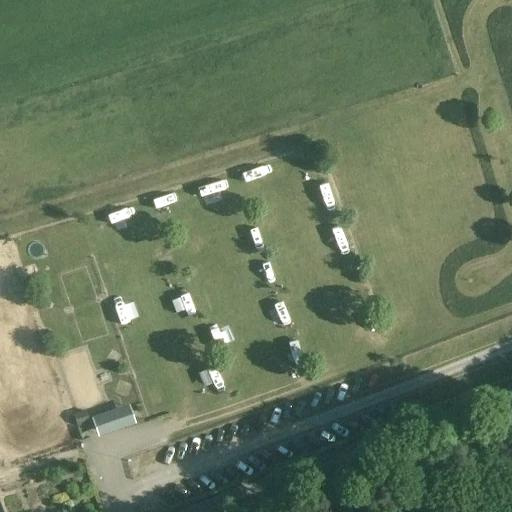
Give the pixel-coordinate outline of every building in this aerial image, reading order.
[(309,192),(318,216),(333,210),(324,186),(309,192)] [(247,268),(254,284),(270,277),(262,261),(247,268)] [(259,303),(263,320),(281,317),(277,299),(259,303)] [(203,328),(182,335),(189,355),(209,348),(203,328)] [(288,336),(275,338),(279,362),(293,360),(288,336)] [(137,405),(97,413),(101,434),(141,426),(137,405)] [(88,422),(84,411),(73,415),(77,426),(88,422)]
